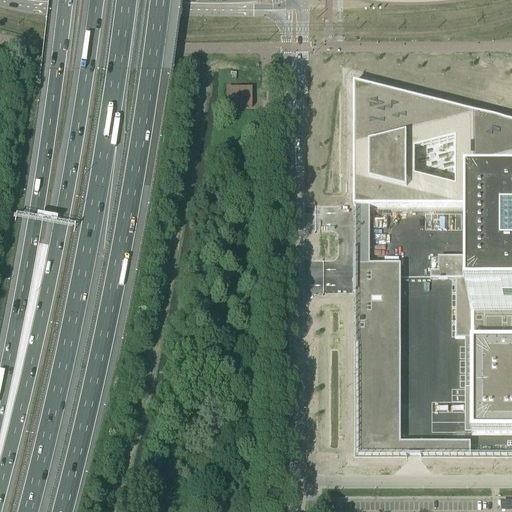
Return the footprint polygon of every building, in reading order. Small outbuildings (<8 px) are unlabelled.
[(511,61),(491,56),(485,80),(511,86),(511,61)] [(438,57),(436,69),(482,79),(484,67),(438,57)] [(228,88),(228,108),(251,108),(251,88),(228,88)] [(511,126),(355,90),(355,207),(473,207),(473,313),(473,338),(473,435),(511,434),(511,126)] [(329,161),(330,121),(316,120),(315,161),(329,161)] [(431,280),(456,280),(464,280),(464,258),(438,258),(438,261),(438,272),(431,273),(431,280)] [(323,360),(323,397),(334,397),(335,367),(329,367),(329,360),(323,360)] [(468,428),(468,409),(456,409),(456,428),(468,428)] [(390,435),(356,435),(356,457),(401,457),(401,435),(399,435),(390,435)] [(446,456),(446,446),(446,444),(433,444),(421,444),(421,448),(421,456),(421,457),(446,457),(446,456)] [(511,509),(511,500),(502,501),(502,510),(511,509)]
